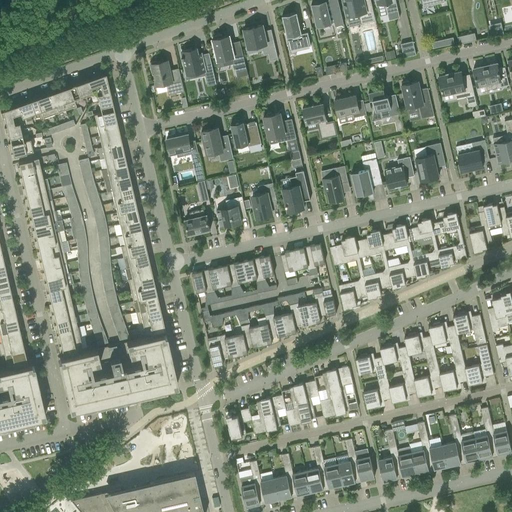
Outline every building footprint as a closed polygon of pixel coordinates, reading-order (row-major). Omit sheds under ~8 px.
[(326,0),(311,4),(317,27),(332,23),(334,22),(335,26),(344,24),(337,0),(326,0)] [(343,0),(347,16),(358,14),(361,24),(375,21),(370,0),(343,0)] [(385,3),(389,20),(399,17),(395,0),(375,0),(377,5),(385,3)] [(286,37),(289,51),(311,46),(308,33),(302,34),(297,12),(282,15),(287,37),(286,37)] [(501,24),(489,27),(491,35),(503,32),(501,24)] [(262,44),(264,54),(268,53),(270,60),(278,58),(273,39),(266,40),(263,25),(255,27),(255,26),(251,27),(251,28),(243,29),(248,48),(262,44)] [(474,33),(457,37),(459,44),(476,40),(474,33)] [(246,69),(241,47),(232,49),(229,35),(222,37),(221,35),(215,36),(215,38),(212,39),(214,48),(213,48),(215,55),(216,55),(217,61),(222,60),(224,66),(234,64),(236,71),(240,70),(242,76),(248,75),(246,69)] [(453,37),(442,40),(443,46),(454,43),(453,37)] [(401,44),(404,57),(416,54),(413,41),(401,44)] [(183,62),(185,75),(194,73),(195,77),(205,75),(208,85),(216,83),(209,53),(202,55),(201,53),(198,54),(197,48),(181,52),(182,56),(182,58),(183,58),(184,62),(183,62)] [(393,50),(385,52),(386,59),(395,57),(393,50)] [(179,68),(178,68),(170,70),(168,60),(156,63),(156,61),(149,63),(152,74),(153,73),(156,86),(166,83),(168,92),(168,95),(184,91),(179,68)] [(473,68),(477,86),(479,86),(485,84),(486,90),(509,85),(505,67),(498,69),(497,62),(496,63),(488,65),(488,64),(487,65),(483,66),(483,65),(482,66),(474,68),(473,68)] [(334,65),(326,67),(327,74),(336,72),(334,65)] [(466,96),(468,106),(476,104),(469,74),(462,76),(461,71),(453,73),(452,72),(445,74),(438,76),(443,94),(455,92),(456,98),(466,96)] [(95,90),(96,94),(109,91),(105,73),(87,79),(91,92),(95,90)] [(80,82),(68,86),(72,98),(73,98),(75,97),(80,96),(83,95),(87,93),(88,93),(90,92),(91,92),(87,79),(85,80),(80,82)] [(418,105),(421,118),(434,115),(428,88),(420,89),(418,81),(409,83),(408,81),(402,82),(403,84),(401,84),(407,108),(418,105)] [(168,92),(166,83),(156,86),(158,95),(168,92)] [(64,109),(75,105),(72,98),(68,86),(61,89),(60,87),(57,88),(64,109)] [(53,113),(64,109),(57,88),(56,88),(57,90),(50,93),(49,90),(46,92),(53,113)] [(380,110),(382,118),(400,114),(395,94),(388,96),(388,95),(385,96),(383,89),(368,92),(370,99),(373,99),(375,111),(380,110)] [(109,91),(96,94),(100,109),(100,112),(100,113),(113,110),(110,98),(109,94),(109,91)] [(43,117),(53,113),(46,92),(45,92),(46,94),(39,96),(39,94),(35,95),(36,98),(40,110),(43,117)] [(352,112),(353,117),(366,114),(366,111),(364,104),(363,99),(357,101),(355,95),(348,97),(348,96),(342,97),(342,98),(334,100),(338,115),(352,112)] [(19,104),(17,104),(21,117),(24,116),(29,114),(37,111),(40,110),(36,98),(35,98),(33,99),(24,102),(19,104)] [(325,137),(337,135),(334,121),(327,123),(326,119),(323,103),(315,105),(315,104),(310,105),(310,106),(302,108),(306,123),(317,121),(319,130),(323,129),(325,137)] [(17,104),(2,110),(3,113),(4,118),(6,125),(18,123),(17,118),(21,117),(17,104)] [(94,114),(96,125),(118,120),(117,115),(114,115),(113,110),(94,114)] [(272,112),(266,113),(266,116),(263,116),(268,138),(277,136),(278,142),(296,138),(292,119),(282,121),(280,112),(272,114),(272,112)] [(504,141),(493,144),(498,163),(510,160),(510,157),(511,156),(511,118),(504,121),(505,126),(507,134),(503,135),(504,141)] [(96,125),(99,136),(120,131),(120,127),(117,128),(116,121),(118,120),(96,125)] [(71,126),(69,121),(62,123),(64,129),(71,126)] [(240,122),(231,124),(236,146),(248,144),(249,146),(260,143),(260,144),(261,144),(256,122),(255,122),(256,124),(249,126),(248,123),(245,124),(244,121),(240,122)] [(22,140),(18,123),(6,125),(10,143),(22,140)] [(60,130),(58,125),(51,127),(53,133),(60,130)] [(220,161),(233,158),(228,134),(220,136),(218,127),(201,131),(207,154),(218,151),(220,161)] [(99,136),(101,147),(121,142),(123,142),(122,138),(120,139),(118,132),(120,131),(99,136)] [(167,138),(166,138),(170,154),(171,153),(177,152),(178,157),(185,155),(192,153),(198,152),(195,140),(190,142),(188,134),(187,134),(180,136),(180,135),(174,136),(174,137),(167,138)] [(29,139),(22,140),(10,143),(7,144),(8,148),(11,147),(13,155),(32,151),(29,139)] [(458,154),(461,171),(483,166),(482,160),(489,159),(485,139),(471,142),(473,151),(458,154)] [(381,141),(374,142),(377,158),(384,157),(381,141)] [(101,147),(97,148),(99,159),(104,158),(123,153),(125,153),(125,149),(122,150),(122,147),(121,145),(121,143),(121,142),(101,147)] [(415,158),(421,181),(439,176),(436,167),(445,164),(440,142),(425,146),(427,155),(415,158)] [(291,160),(301,158),(299,150),(289,152),(291,160)] [(104,158),(106,168),(126,164),(128,163),(127,159),(125,159),(123,154),(126,153),(125,153),(104,158)] [(399,166),(384,170),(388,188),(395,186),(396,186),(400,185),(407,183),(406,177),(414,175),(410,156),(397,159),(399,166)] [(19,169),(17,169),(18,174),(20,173),(40,168),(37,157),(18,162),(19,167),(19,169)] [(302,165),(301,158),(291,160),(293,167),(302,165)] [(351,172),(356,195),(373,191),(372,186),(382,183),(376,158),(362,161),(364,169),(351,172)] [(233,160),(227,162),(230,173),(235,172),(233,160)] [(106,168),(100,170),(103,181),(104,181),(128,175),(131,175),(130,171),(127,171),(126,164),(106,168)] [(340,183),(348,181),(344,165),(336,167),(338,175),(322,179),(325,192),(327,191),(329,202),(344,198),(340,183)] [(22,179),(19,180),(20,184),(23,183),(41,179),(42,179),(40,168),(20,173),(21,174),(21,175),(21,177),(22,179)] [(298,209),(298,208),(305,206),(304,201),(310,199),(303,170),(295,172),(296,175),(289,177),(291,186),(282,188),(286,204),(286,205),(288,211),(298,209)] [(128,175),(104,181),(106,192),(111,191),(131,186),(133,186),(132,182),(130,183),(128,175)] [(24,190),(22,190),(23,195),(25,194),(43,190),(45,190),(48,189),(46,178),(42,179),(41,179),(23,183),(23,184),(23,185),(24,188),(24,190)] [(197,182),(201,202),(209,200),(204,180),(197,182)] [(262,217),(262,219),(267,218),(267,216),(273,215),(270,201),(277,199),(273,183),(258,186),(259,193),(252,195),(252,197),(251,197),(256,218),(262,217)] [(92,184),(86,185),(88,192),(94,191),(92,184)] [(111,191),(114,202),(133,197),(136,197),(135,193),(132,194),(131,186),(111,191)] [(27,200),(24,201),(25,205),(28,205),(47,200),(51,199),(48,189),(45,190),(43,190),(25,194),(25,195),(26,196),(26,198),(27,200)] [(95,195),(89,196),(92,203),(98,201),(95,195)] [(242,196),(225,200),(227,207),(217,210),(220,227),(242,222),(241,218),(247,217),(242,196)] [(114,202),(116,212),(136,208),(138,207),(137,203),(135,203),(133,197),(114,202)] [(29,211),(27,211),(28,216),(30,215),(53,210),(51,199),(47,200),(28,205),(28,207),(29,209),(29,211)] [(483,207),(484,211),(485,210),(489,229),(501,226),(503,235),(510,234),(505,213),(506,213),(504,206),(498,207),(497,204),(492,205),(492,203),(486,204),(486,206),(483,207)] [(116,212),(119,223),(138,219),(141,218),(140,215),(137,215),(136,208),(116,212)] [(185,219),(189,234),(210,229),(206,214),(204,215),(203,209),(189,212),(191,218),(185,219)] [(32,221),(29,222),(30,226),(33,226),(56,220),(53,210),(30,215),(30,216),(31,217),(31,219),(32,221)] [(485,210),(484,211),(478,212),(481,225),(468,228),(473,250),(476,250),(477,251),(483,250),(482,248),(487,247),(486,243),(492,242),(489,229),(485,210)] [(444,220),(438,222),(440,232),(456,228),(460,243),(458,246),(450,248),(452,253),(465,250),(457,213),(453,214),(453,212),(447,213),(448,215),(443,216),(444,220)] [(73,217),(69,218),(71,228),(75,227),(80,226),(81,226),(83,226),(81,215),(80,215),(79,215),(73,217)] [(431,223),(432,223),(431,219),(428,219),(427,218),(421,219),(422,221),(417,222),(418,226),(412,227),(415,239),(430,235),(434,250),(432,253),(425,255),(426,260),(439,257),(438,251),(434,233),(431,223)] [(119,223),(121,235),(143,230),(142,226),(140,226),(138,219),(119,223)] [(34,232),(32,232),(33,237),(35,236),(54,232),(58,231),(56,220),(33,226),(33,228),(34,230),(34,232)] [(440,232),(438,222),(432,223),(431,223),(434,233),(440,232)] [(408,240),(406,229),(405,225),(402,225),(402,224),(396,225),(396,227),(392,228),(393,232),(387,233),(390,247),(406,244),(410,260),(408,263),(401,265),(402,271),(415,268),(413,258),(408,240)] [(71,228),(70,228),(73,238),(85,235),(83,226),(81,226),(80,226),(75,227),(71,228)] [(415,239),(412,227),(406,229),(408,240),(415,239)] [(141,230),(121,235),(123,243),(124,245),(124,246),(143,241),(146,241),(145,237),(144,237),(143,238),(142,234),(141,232),(141,230)] [(381,235),(380,231),(377,231),(377,230),(371,231),(371,233),(366,234),(367,238),(361,239),(365,255),(381,251),(385,270),(383,273),(376,274),(378,281),(390,278),(388,268),(386,260),(384,249),(381,235)] [(36,242),(34,243),(35,247),(37,247),(61,241),(58,231),(54,232),(35,236),(35,237),(36,239),(36,241),(36,242)] [(390,247),(387,233),(381,235),(384,249),(390,247)] [(359,256),(355,241),(356,240),(355,236),(352,237),(351,236),(345,237),(346,238),(341,240),(342,244),(336,245),(340,263),(356,260),(360,277),(358,280),(351,282),(353,290),(366,287),(364,277),(359,256)] [(365,255),(361,239),(356,240),(355,241),(359,256),(365,255)] [(39,253),(36,253),(37,258),(40,257),(63,252),(61,241),(37,247),(38,247),(38,249),(38,251),(39,253)] [(120,247),(123,257),(146,252),(148,251),(147,246),(145,247),(143,241),(124,246),(120,247)] [(304,247),(303,247),(306,258),(313,256),(315,264),(316,264),(325,262),(320,243),(319,243),(319,241),(318,241),(319,243),(310,245),(304,247)] [(298,248),(294,249),(299,268),(307,266),(309,275),(313,274),(312,269),(316,268),(316,264),(315,264),(313,256),(306,258),(303,247),(303,245),(302,245),(302,247),(298,248)] [(340,263),(336,245),(329,247),(334,265),(340,263)] [(284,272),(299,268),(294,249),(294,247),(293,247),(293,249),(285,251),(285,254),(280,255),(284,272)] [(465,250),(452,253),(450,248),(438,251),(439,257),(441,264),(440,264),(441,265),(444,265),(444,266),(450,265),(450,263),(454,262),(454,260),(467,257),(465,250)] [(41,263),(39,264),(40,268),(42,268),(62,263),(66,262),(63,252),(40,257),(40,258),(40,259),(41,262),(41,263)] [(146,252),(123,257),(125,268),(148,263),(151,262),(150,259),(148,259),(147,256),(146,252)] [(253,258),(252,258),(255,270),(262,268),(264,276),(265,276),(274,274),(269,254),(269,255),(268,253),(267,253),(268,255),(259,257),(253,259),(253,258)] [(441,264),(439,257),(426,260),(425,255),(413,258),(415,268),(416,275),(416,276),(419,275),(420,277),(426,275),(425,274),(430,273),(429,267),(440,264),(441,264)] [(251,259),(243,260),(248,280),(256,278),(257,281),(266,279),(265,276),(264,276),(262,268),(255,270),(252,258),(252,257),(251,257),(251,259)] [(398,258),(386,260),(388,268),(390,278),(392,285),(392,286),(395,286),(395,287),(401,286),(401,284),(405,283),(404,278),(416,275),(415,268),(402,271),(401,265),(398,258)] [(227,264),(230,276),(237,274),(239,282),(248,280),(243,260),(243,261),(243,259),(242,259),(242,261),(234,263),(227,265),(227,264)] [(3,263),(0,263),(0,275),(6,274),(8,273),(7,270),(5,270),(4,267),(4,265),(3,263)] [(44,274),(41,274),(42,279),(45,278),(64,274),(62,266),(62,264),(62,263),(42,268),(42,269),(43,269),(43,272),(44,274)] [(148,263),(125,268),(124,268),(126,280),(128,279),(151,274),(153,273),(153,270),(150,270),(149,267),(148,263)] [(226,265),(218,266),(222,286),(231,284),(231,287),(240,285),(239,282),(237,274),(230,276),(227,264),(226,263),(225,263),(226,265)] [(202,270),(201,270),(204,282),(212,280),(213,288),(214,288),(222,286),(218,266),(217,265),(216,265),(217,267),(209,268),(209,269),(202,270)] [(372,267),(362,270),(364,277),(366,287),(368,296),(367,296),(368,297),(371,296),(371,298),(377,296),(377,295),(381,294),(380,288),(392,286),(392,285),(390,278),(378,281),(376,274),(372,267)] [(204,282),(201,270),(201,269),(200,269),(200,270),(192,272),(197,292),(205,290),(206,293),(215,291),(214,288),(213,288),(212,280),(204,282)] [(46,284),(44,285),(45,289),(47,289),(67,284),(72,283),(70,273),(64,274),(45,278),(45,279),(45,280),(46,283),(46,284)] [(6,274),(0,275),(0,286),(8,285),(11,284),(10,280),(7,281),(7,278),(6,276),(6,274)] [(128,279),(130,290),(154,285),(156,284),(155,281),(153,281),(151,274),(128,279)] [(368,296),(366,287),(353,290),(351,282),(338,285),(343,307),(346,307),(347,308),(353,307),(352,305),(357,304),(356,299),(367,296),(368,296)] [(49,295),(46,296),(47,300),(50,299),(69,295),(67,284),(47,289),(49,295)] [(8,285),(0,286),(0,297),(11,295),(13,295),(12,291),(10,291),(9,288),(9,286),(8,285)] [(130,290),(133,301),(156,296),(158,295),(157,290),(155,291),(154,285),(130,290)] [(321,288),(313,289),(316,302),(318,307),(325,305),(327,315),(328,316),(328,314),(332,314),(336,313),(332,293),(331,293),(323,295),(322,291),(321,287),(321,288)] [(511,298),(510,291),(500,293),(508,325),(508,323),(511,322),(511,298)] [(499,327),(508,325),(500,293),(500,295),(492,297),(492,299),(494,309),(487,310),(492,331),(499,330),(499,327)] [(11,295),(0,297),(0,309),(13,306),(16,306),(15,302),(12,303),(12,300),(11,297),(11,295)] [(51,305),(49,306),(50,310),(52,310),(71,305),(69,295),(50,299),(51,305)] [(156,296),(133,301),(135,312),(159,307),(161,306),(160,302),(158,303),(157,300),(156,297),(156,296)] [(298,302),(289,304),(291,312),(292,312),(293,317),(301,315),(303,325),(303,327),(304,327),(304,325),(307,324),(311,323),(307,304),(299,306),(298,302)] [(316,302),(307,304),(311,323),(312,323),(312,325),(313,325),(312,323),(316,322),(321,321),(320,316),(326,314),(326,315),(327,315),(325,305),(318,307),(316,302)] [(53,316),(51,317),(52,321),(54,320),(74,316),(71,305),(52,310),(53,316)] [(115,305),(109,306),(112,313),(118,312),(115,305)] [(13,306),(0,309),(0,320),(16,317),(18,317),(17,313),(15,314),(14,311),(14,309),(13,307),(13,306)] [(135,312),(138,323),(163,317),(163,314),(160,314),(159,307),(135,312)] [(291,312),(283,314),(287,334),(288,335),(289,335),(288,333),(292,333),(296,332),(295,326),(301,325),(302,325),(303,325),(301,315),(293,317),(292,312),(291,312)] [(453,316),(455,325),(457,333),(473,329),(477,344),(486,342),(480,314),(468,317),(467,313),(464,313),(464,312),(456,313),(456,315),(453,316)] [(274,313),(265,315),(267,323),(268,327),(276,325),(278,336),(279,337),(280,337),(279,336),(283,335),(287,334),(283,314),(274,316),(274,313)] [(56,327),(53,327),(54,331),(57,331),(76,326),(74,316),(54,320),(56,327)] [(119,316),(113,317),(116,324),(122,323),(119,316)] [(0,320),(0,332),(18,328),(21,327),(20,324),(17,324),(17,321),(16,320),(16,318),(16,317),(0,320)] [(138,324),(136,324),(138,335),(144,334),(166,329),(165,325),(163,325),(162,322),(162,319),(161,318),(138,323),(138,324)] [(428,327),(430,335),(431,335),(433,343),(448,340),(452,354),(462,352),(457,333),(455,325),(443,327),(443,323),(440,324),(439,322),(432,324),(432,326),(428,327)] [(249,323),(240,325),(242,333),(243,333),(244,337),(252,335),(254,346),(254,348),(255,348),(255,346),(259,345),(263,344),(258,325),(250,327),(249,323)] [(267,323),(258,325),(263,344),(263,346),(264,346),(264,344),(267,343),(272,342),(271,337),(278,335),(278,336),(276,325),(268,327),(267,323)] [(58,337),(56,338),(57,342),(59,341),(79,337),(83,336),(85,336),(83,325),(76,327),(76,326),(57,331),(58,337)] [(123,327),(117,328),(120,335),(126,334),(123,327)] [(18,328),(0,332),(0,338),(0,339),(1,342),(1,343),(21,338),(23,338),(22,334),(20,335),(19,332),(18,329),(18,328)] [(96,348),(59,356),(60,359),(57,359),(69,410),(80,408),(81,409),(165,389),(165,388),(174,386),(177,385),(165,335),(163,335),(162,333),(126,341),(129,355),(139,352),(138,349),(143,348),(146,362),(158,359),(159,364),(124,372),(123,367),(121,368),(118,356),(109,358),(111,370),(110,370),(111,375),(76,383),(74,379),(87,376),(83,362),(88,361),(89,364),(99,361),(96,348)] [(242,333),(234,335),(238,355),(239,355),(239,356),(240,356),(239,355),(243,354),(248,353),(247,347),(253,346),(254,346),(252,335),(244,337),(243,333),(242,333)] [(404,337),(406,346),(408,354),(424,350),(427,363),(437,361),(433,343),(431,335),(430,335),(419,338),(418,334),(415,335),(415,333),(407,334),(408,336),(404,337)] [(225,334),(216,336),(217,338),(218,344),(219,344),(220,348),(227,346),(230,357),(230,358),(231,358),(231,357),(234,356),(238,355),(234,335),(226,337),(225,334)] [(61,348),(58,348),(59,353),(81,348),(79,337),(59,341),(61,348)] [(1,343),(0,343),(0,354),(4,354),(23,349),(26,349),(25,345),(22,346),(22,343),(21,341),(21,339),(21,338),(1,343)] [(208,338),(207,338),(214,365),(215,367),(216,367),(215,365),(219,364),(223,363),(222,358),(229,357),(230,357),(227,346),(220,348),(219,344),(218,344),(217,338),(208,340),(208,338)] [(380,348),(382,356),(384,363),(399,359),(402,371),(412,369),(408,354),(406,346),(395,348),(394,344),(391,345),(390,343),(383,345),(383,347),(380,348)] [(511,375),(511,344),(503,346),(503,343),(495,345),(499,362),(506,361),(509,375),(510,374),(510,376),(511,375)] [(468,380),(468,384),(472,383),(473,385),(480,383),(480,381),(483,381),(482,377),(494,374),(487,344),(477,346),(481,363),(465,367),(468,380)] [(23,349),(4,354),(4,356),(6,365),(28,360),(27,356),(25,357),(24,354),(24,352),(23,350),(23,349)] [(462,352),(452,354),(455,369),(439,373),(442,386),(443,390),(447,389),(447,391),(455,389),(454,387),(457,387),(456,383),(468,380),(465,367),(462,352)] [(375,370),(378,379),(387,377),(384,363),(382,356),(370,359),(369,355),(367,356),(366,354),(359,356),(359,357),(355,358),(359,374),(375,370)] [(437,361),(427,363),(430,375),(414,379),(417,392),(418,396),(421,395),(422,397),(429,395),(429,393),(432,392),(431,389),(442,386),(439,373),(437,361)] [(0,427),(33,420),(33,418),(44,416),(33,365),(31,366),(30,363),(0,370),(0,384),(6,383),(6,380),(10,379),(14,393),(26,390),(27,395),(0,401),(0,427)] [(336,368),(331,369),(341,413),(341,411),(358,407),(357,401),(348,403),(346,394),(355,392),(349,367),(348,367),(348,365),(341,367),(342,368),(336,370),(336,368)] [(328,398),(320,400),(323,416),(324,415),(324,417),(331,416),(330,414),(336,413),(336,414),(341,413),(331,369),(331,371),(322,373),(322,374),(326,389),(328,398)] [(405,382),(389,386),(392,398),(391,398),(392,402),(396,401),(396,403),(404,401),(403,399),(406,398),(405,394),(417,392),(414,379),(412,369),(402,371),(405,382)] [(380,388),(363,392),(367,408),(370,407),(371,409),(378,407),(378,405),(381,404),(380,400),(391,398),(392,398),(389,386),(387,377),(378,379),(380,388)] [(303,382),(298,383),(307,421),(307,419),(315,417),(312,405),(311,398),(319,396),(315,380),(308,381),(309,383),(303,384),(303,382)] [(294,408),(286,410),(289,423),(289,424),(290,425),(293,424),(296,424),(296,422),(302,421),(302,422),(307,421),(298,383),(298,384),(298,385),(289,387),(289,389),(292,402),(294,408)] [(270,397),(265,398),(271,424),(272,429),(273,429),(272,427),(281,425),(277,409),(285,407),(281,391),(282,394),(275,396),(276,397),(270,399),(270,397)] [(260,418),(252,419),(253,424),(254,431),(255,431),(255,433),(262,432),(261,430),(267,429),(268,430),(272,429),(271,424),(265,398),(265,400),(256,402),(256,403),(259,414),(260,418)] [(492,425),(488,406),(480,408),(485,426),(492,425)] [(232,414),(227,415),(229,424),(231,433),(230,434),(231,439),(237,438),(238,437),(237,435),(246,433),(243,421),(252,419),(249,407),(247,408),(240,409),(241,414),(233,416),(232,414)] [(460,432),(456,414),(449,415),(453,434),(460,432)] [(403,420),(391,423),(392,428),(393,431),(405,428),(405,426),(404,420),(403,420)] [(424,421),(417,423),(417,424),(419,431),(421,441),(428,439),(424,421)] [(165,437),(183,431),(181,424),(163,429),(165,437)] [(417,424),(405,426),(405,428),(407,434),(419,431),(417,424)] [(511,451),(506,430),(507,430),(506,430),(494,433),(492,425),(485,426),(485,429),(489,446),(490,446),(496,444),(498,454),(505,452),(505,454),(511,453),(510,451),(511,451)] [(385,430),(389,448),(397,447),(392,428),(385,430)] [(492,455),(490,446),(489,446),(485,429),(473,432),(479,458),(485,457),(486,458),(492,457),(491,455),(492,455)] [(453,434),(455,442),(457,453),(458,453),(464,452),(466,461),(473,460),(473,461),(479,460),(479,458),(473,432),(461,434),(460,432),(453,434)] [(355,451),(354,447),(352,438),(345,439),(347,449),(348,454),(349,458),(356,456),(355,451)] [(426,461),(426,460),(432,459),(434,468),(441,467),(441,469),(447,467),(447,466),(447,465),(443,444),(430,447),(428,439),(421,441),(423,449),(426,461)] [(455,442),(443,444),(447,465),(454,464),(454,466),(460,464),(459,463),(460,462),(458,453),(457,453),(455,442)] [(317,465),(324,464),(320,445),(313,447),(317,465)] [(389,448),(391,456),(394,468),(395,468),(400,466),(403,476),(409,474),(410,476),(416,475),(415,473),(416,473),(410,446),(397,449),(397,447),(389,448)] [(429,470),(426,460),(426,461),(423,449),(411,452),(410,446),(416,473),(422,471),(422,473),(428,472),(428,470),(429,470)] [(356,456),(349,458),(354,477),(360,476),(361,480),(367,478),(368,480),(374,479),(373,477),(374,477),(369,456),(368,448),(355,451),(356,456)] [(286,472),(293,471),(288,452),(281,454),(285,472),(286,472)] [(348,454),(336,456),(337,463),(342,484),(348,483),(349,484),(355,483),(354,481),(355,481),(354,477),(349,458),(348,454)] [(391,456),(379,459),(383,480),(390,479),(390,480),(396,479),(396,477),(397,477),(395,468),(394,468),(391,456)] [(251,469),(239,472),(240,478),(242,485),(247,508),(253,506),(253,505),(258,503),(258,505),(259,505),(259,503),(258,499),(254,480),(261,478),(259,469),(257,460),(249,461),(251,469)] [(342,484),(337,463),(325,466),(324,464),(317,465),(323,488),(322,485),(328,483),(329,487),(336,486),(336,487),(342,486),(342,484)] [(323,488),(317,465),(318,468),(305,470),(310,491),(311,491),(317,490),(317,492),(323,490),(322,489),(323,488)] [(286,472),(291,496),(291,492),(296,490),(297,494),(304,493),(304,495),(310,493),(310,491),(305,470),(293,473),(293,471),(286,472)] [(202,511),(193,471),(148,481),(150,487),(121,493),(120,488),(70,500),(80,511),(202,511)] [(291,496),(286,472),(285,472),(286,475),(274,478),(278,499),(285,497),(285,499),(291,498),(291,496)] [(261,481),(261,478),(254,480),(258,499),(265,498),(265,502),(272,500),(273,502),(278,501),(278,499),(274,478),(261,481)]
